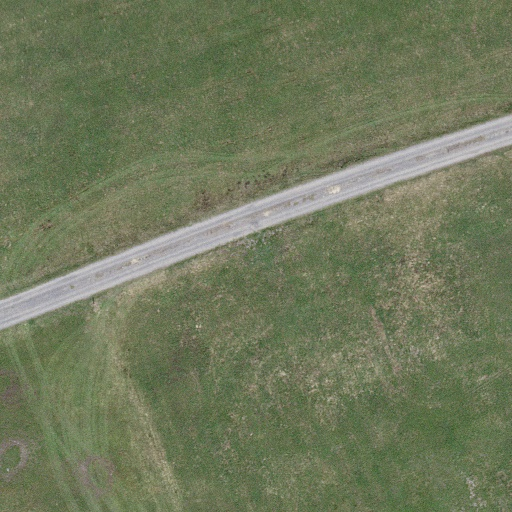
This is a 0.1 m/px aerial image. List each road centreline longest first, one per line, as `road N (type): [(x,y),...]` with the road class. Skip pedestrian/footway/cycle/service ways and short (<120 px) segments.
road 1 (residential): [(511,149),(121,273)]
road 2 (track): [(121,273),(0,317)]
